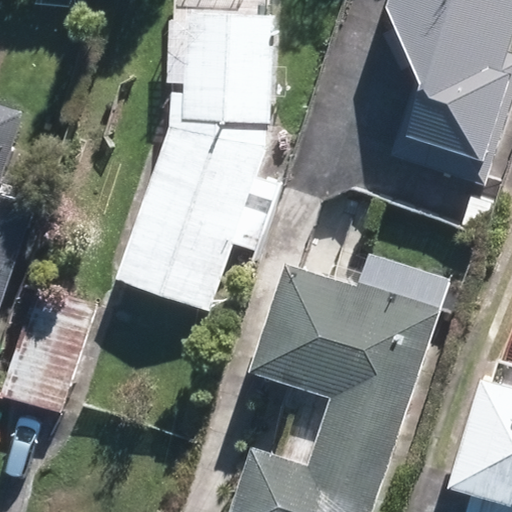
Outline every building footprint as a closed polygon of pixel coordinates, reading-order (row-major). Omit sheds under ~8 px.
[(480,169),(511,69),(511,0),(416,0),(414,8),(434,71),(410,146),(480,169)] [(271,21),(184,19),(182,137),(135,269),(217,297),(268,151),(271,21)] [(0,300),(30,213),(0,203),(0,189),(25,119),(0,110),(0,300)] [(374,511),(439,310),(303,267),(274,359),(352,384),(325,471),(272,454),(253,511),(374,511)] [(511,511),(511,388),(497,384),(472,470),(492,476),(481,511),(511,511)]
